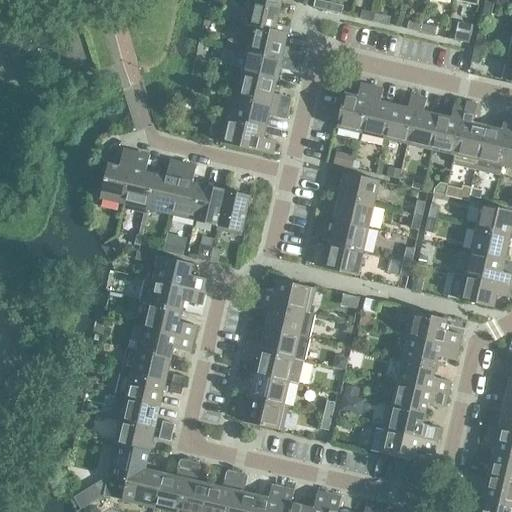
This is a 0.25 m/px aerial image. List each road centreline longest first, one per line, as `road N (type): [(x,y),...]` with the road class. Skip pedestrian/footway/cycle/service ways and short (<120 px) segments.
road 1 (residential): [(431,494),(421,500),(198,447),(188,426),(220,290),(267,266),(288,171)]
road 2 (residential): [(288,171),(313,67),(333,56),(511,96)]
road 3 (residential): [(511,324),(475,342),(441,489),(431,494)]
road 4 (residential): [(288,171),(131,138)]
